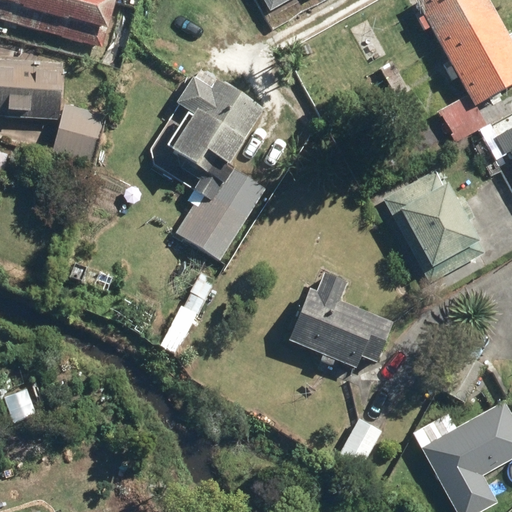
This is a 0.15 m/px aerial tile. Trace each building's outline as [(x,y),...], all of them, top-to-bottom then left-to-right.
[(115,0),(0,0),(0,22),(101,50),(115,0)] [(261,0),(268,12),(288,0),(261,0)] [(511,46),(485,0),(418,0),(413,3),(473,108),(511,85),(511,46)] [(0,117),(57,120),(60,62),(0,59),(0,117)] [(392,60),(375,69),(395,104),(412,95),(392,60)] [(262,111),(215,82),(210,90),(192,79),(175,106),(194,117),(171,153),(202,172),(191,191),(197,195),(173,233),(218,261),(262,190),(227,167),(262,111)] [(458,102),(406,130),(419,155),(442,142),(446,150),(475,135),(458,102)] [(103,115),(63,105),(50,155),(90,165),(103,115)] [(508,154),(511,161),(511,127),(492,138),(502,157),(508,154)] [(382,200),(429,284),(483,253),(436,170),(382,200)] [(215,282),(197,273),(158,349),(175,358),(215,282)] [(289,343),(356,369),(361,358),(377,364),(392,323),(339,302),(346,284),(322,274),(315,293),(309,290),(289,343)] [(440,394),(463,406),(483,367),(460,355),(440,394)] [(0,398),(10,424),(34,415),(24,389),(0,398)] [(481,511),(496,504),(481,477),(511,460),(511,419),(503,404),(420,450),(454,511),(481,511)] [(337,456),(359,468),(380,431),(358,419),(337,456)]
